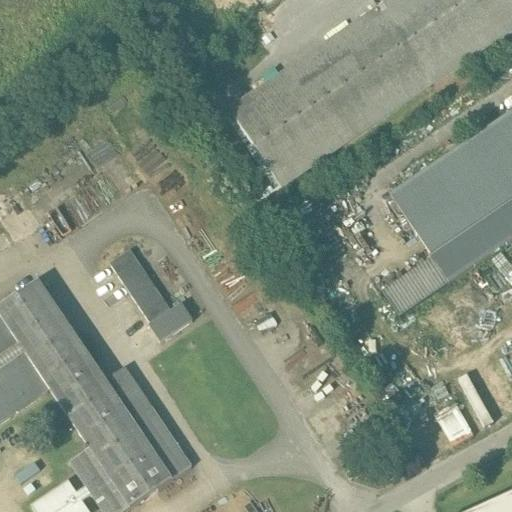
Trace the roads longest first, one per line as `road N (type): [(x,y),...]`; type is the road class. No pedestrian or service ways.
road 1 (unknown): [(347,511),(221,305),(168,234),(141,215),(125,215),(59,259)]
road 2 (unclassified): [(511,434),(371,511)]
